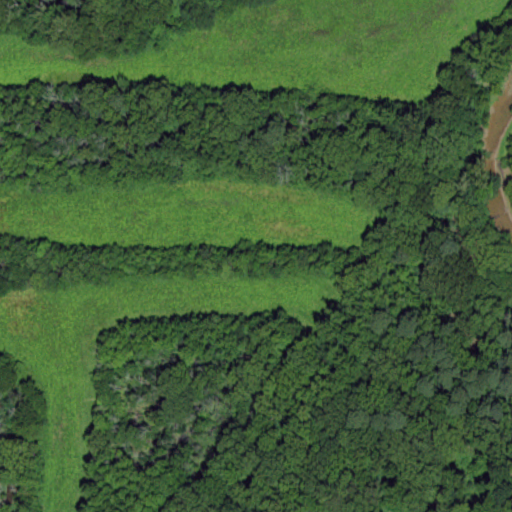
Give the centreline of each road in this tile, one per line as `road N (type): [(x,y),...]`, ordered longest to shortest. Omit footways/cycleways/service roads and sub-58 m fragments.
road 1 (track): [(511,474),(416,410),(328,327),(420,194),(445,151),(448,126)]
road 2 (track): [(328,327),(181,511)]
